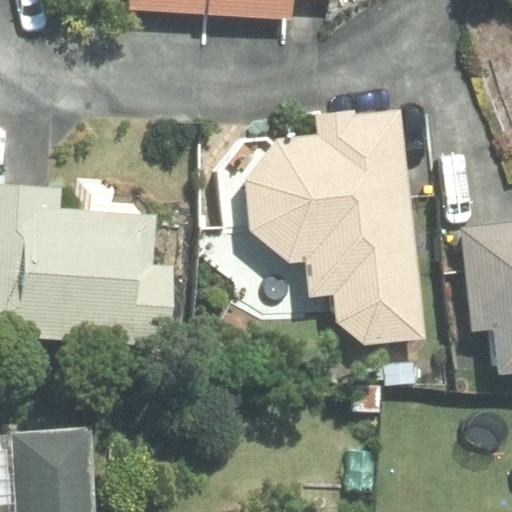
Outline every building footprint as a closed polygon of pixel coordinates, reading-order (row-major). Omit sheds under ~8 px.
[(199,0),(199,4),(289,12),(289,0),(199,0)] [(419,329),(397,101),(353,104),(353,97),(311,101),(313,121),(273,125),(239,167),(244,218),(284,251),(302,249),(306,287),(328,285),(330,311),(358,335),(419,329)] [(0,325),(165,338),(171,258),(146,256),(149,207),(53,201),(54,180),(0,176),(0,325)] [(511,213),(458,219),(468,320),(489,319),(493,362),(511,359),(511,213)] [(8,510),(0,509),(0,511),(90,511),(85,410),(6,415),(9,480),(6,480),(8,510)] [(130,434),(108,434),(107,451),(130,451),(130,434)]
